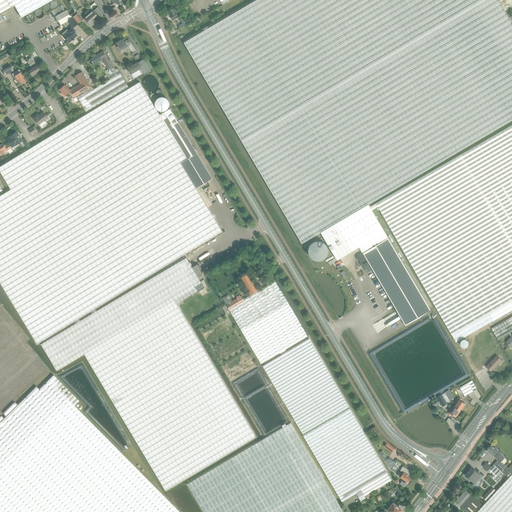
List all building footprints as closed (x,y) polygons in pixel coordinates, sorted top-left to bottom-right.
[(11,0),(0,0),(0,21),(2,20),(0,16),(0,13),(11,8),(14,6),(15,6),(11,0)] [(11,0),(15,6),(21,17),(51,0),(11,0)] [(300,243),(320,232),(369,204),(511,119),(511,22),(499,0),(256,0),(184,43),(208,85),(300,243)] [(93,4),(90,8),(92,10),(91,10),(98,17),(102,14),(95,6),(93,4)] [(168,18),(169,19),(170,21),(171,20),(172,21),(178,17),(172,7),(169,8),(167,9),(167,10),(166,11),(168,14),(167,14),(166,15),(168,18)] [(73,18),(69,15),(65,11),(56,16),(60,25),(67,22),(73,18)] [(86,17),(84,19),(89,25),(97,18),(91,12),(90,13),(88,11),(84,14),(86,17)] [(77,14),(74,17),(73,17),(72,18),(77,25),(82,20),(77,14)] [(70,26),(73,29),(77,25),(72,18),(73,17),(73,18),(67,22),(70,26)] [(66,31),(63,33),(62,34),(63,35),(63,36),(69,43),(76,36),(71,30),(67,32),(66,31)] [(120,51),(129,45),(132,51),(135,50),(129,39),(126,41),(124,39),(116,44),(120,51)] [(102,60),(108,70),(113,67),(114,67),(111,61),(109,62),(103,51),(96,56),(96,57),(90,60),(93,65),(102,60)] [(30,68),(27,70),(31,77),(40,72),(32,58),(28,60),(31,65),(29,66),(30,68)] [(131,75),(149,65),(145,59),(138,63),(138,62),(127,68),(131,75)] [(133,79),(141,75),(144,73),(145,74),(151,70),(149,65),(131,75),(133,79)] [(9,66),(1,70),(5,76),(13,71),(9,66)] [(108,70),(105,72),(110,80),(120,74),(117,68),(115,69),(113,67),(108,70)] [(19,70),(11,75),(15,81),(16,81),(19,85),(22,84),(23,84),(25,83),(25,82),(26,81),(20,73),(19,70)] [(73,98),(77,96),(91,88),(82,72),(76,76),(82,85),(71,91),(64,85),(62,88),(61,88),(60,89),(60,90),(59,91),(62,93),(61,94),(65,98),(66,96),(68,98),(72,95),(73,98)] [(110,80),(93,89),(92,87),(91,88),(77,96),(86,112),(128,88),(120,74),(110,80)] [(5,193),(0,196),(0,284),(3,290),(8,298),(13,305),(18,313),(21,318),(24,324),(29,332),(33,338),(36,344),(155,272),(222,231),(196,189),(181,163),(187,159),(160,115),(155,107),(140,82),(71,124),(57,132),(0,167),(0,172),(11,190),(10,190),(7,192),(5,193)] [(170,109),(160,115),(187,159),(181,163),(196,189),(213,179),(170,109)] [(38,114),(33,118),(35,121),(34,121),(37,124),(38,125),(44,121),(45,122),(48,119),(43,113),(39,116),(38,114)] [(375,204),(370,207),(372,210),(378,207),(456,342),(493,321),(489,314),(511,301),(511,124),(504,129),(461,154),(375,204)] [(33,127),(28,131),(32,135),(37,132),(33,127)] [(9,138),(10,139),(7,141),(9,145),(10,145),(12,148),(15,146),(23,141),(17,133),(9,138)] [(10,145),(9,145),(5,148),(3,144),(0,146),(0,155),(2,154),(3,155),(4,154),(4,153),(8,151),(10,154),(13,152),(11,148),(12,148),(10,145)] [(431,311),(402,261),(369,204),(320,232),(337,260),(359,247),(363,253),(357,256),(362,265),(364,264),(368,271),(372,269),(405,326),(431,311)] [(155,276),(131,291),(147,317),(155,312),(174,300),(176,304),(197,291),(195,288),(202,284),(197,276),(202,273),(197,265),(192,268),(186,258),(155,276)] [(240,278),(251,296),(258,291),(248,274),(240,278)] [(227,306),(260,363),(261,364),(307,337),(275,281),(258,291),(251,296),(242,300),(240,297),(232,302),(228,295),(222,298),(227,306)] [(202,285),(197,288),(200,293),(205,290),(202,285)] [(42,344),(42,345),(57,371),(58,370),(85,354),(152,468),(155,473),(166,490),(203,468),(255,437),(256,436),(189,324),(176,304),(174,300),(155,312),(147,317),(131,291),(97,311),(92,314),(81,321),(76,324),(42,344)] [(511,301),(489,314),(493,321),(511,309),(511,301)] [(506,328),(511,323),(511,316),(491,328),(496,337),(497,336),(507,330),(506,328)] [(386,472),(377,455),(374,449),(340,392),(309,339),(262,366),(285,406),(322,468),(342,502),(361,490),(360,488),(386,472)] [(496,355),(486,367),(491,372),(501,360),(496,355)] [(0,511),(177,511),(74,405),(79,401),(53,375),(39,389),(36,386),(26,396),(0,422),(0,511)] [(468,383),(460,388),(464,396),(473,391),(468,383)] [(449,390),(445,392),(445,393),(449,399),(450,401),(454,398),(449,390)] [(442,394),(437,397),(438,399),(440,402),(443,407),(447,404),(442,394)] [(458,401),(454,406),(453,406),(460,411),(465,404),(461,401),(462,399),(459,397),(457,400),(458,401)] [(452,414),(456,417),(460,411),(453,406),(448,414),(451,416),(452,414)] [(343,511),(290,422),(187,484),(203,511),(343,511)] [(488,448),(486,450),(493,456),(497,460),(493,465),(494,465),(503,474),(507,477),(511,472),(505,466),(506,466),(501,462),(504,458),(500,454),(497,451),(498,450),(495,447),(494,448),(491,445),(488,448)] [(391,470),(392,468),(396,463),(389,458),(385,461),(391,470)] [(491,468),(489,470),(494,474),(499,479),(503,474),(494,465),(491,468)] [(398,475),(403,479),(400,484),(404,486),(407,482),(408,482),(411,477),(413,473),(403,466),(400,470),(401,470),(401,471),(398,474),(398,475)] [(472,468),(465,475),(472,481),(475,483),(481,476),(478,474),(472,468)] [(364,496),(391,480),(386,472),(360,488),(361,490),(364,496)] [(511,511),(511,473),(510,476),(476,511),(511,511)] [(495,490),(492,487),(483,497),(486,500),(495,490)] [(394,489),(389,494),(393,497),(398,492),(394,489)] [(475,511),(482,505),(466,490),(460,497),(458,495),(456,497),(458,499),(455,502),(459,506),(466,511),(465,511),(475,511)] [(388,504),(390,506),(387,510),(389,511),(400,511),(402,510),(393,503),(392,504),(390,502),(388,504)]
